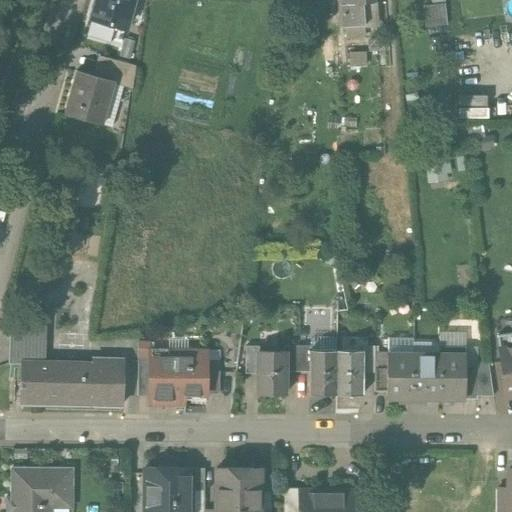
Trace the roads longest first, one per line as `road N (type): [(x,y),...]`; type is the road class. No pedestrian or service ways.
road 1 (residential): [(0,431),(511,433)]
road 2 (tertiary): [(0,212),(64,0)]
